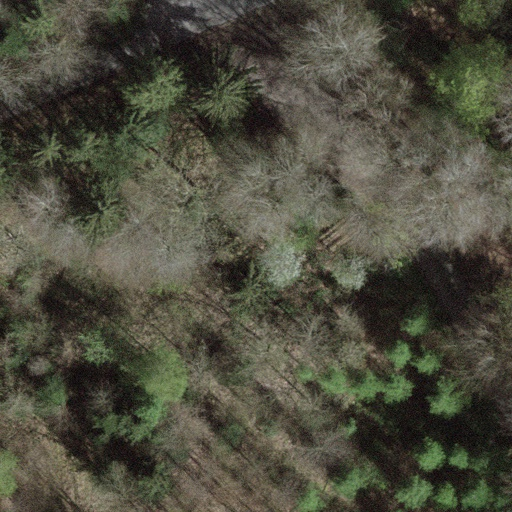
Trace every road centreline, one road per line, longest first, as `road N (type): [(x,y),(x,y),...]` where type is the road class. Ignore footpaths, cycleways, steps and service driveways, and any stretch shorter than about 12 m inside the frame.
road 1 (track): [(214,0),(366,167),(477,339),(511,417)]
road 2 (unclassified): [(0,107),(237,0)]
